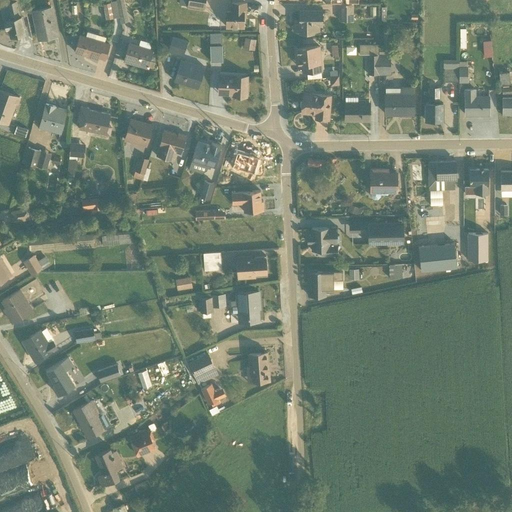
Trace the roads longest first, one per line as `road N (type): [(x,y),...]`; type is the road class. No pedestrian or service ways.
road 1 (residential): [(289,147),(297,511)]
road 2 (residential): [(0,55),(272,130)]
road 3 (residential): [(289,147),(511,144)]
road 4 (residential): [(0,347),(89,511)]
road 5 (residential): [(270,0),(272,130)]
